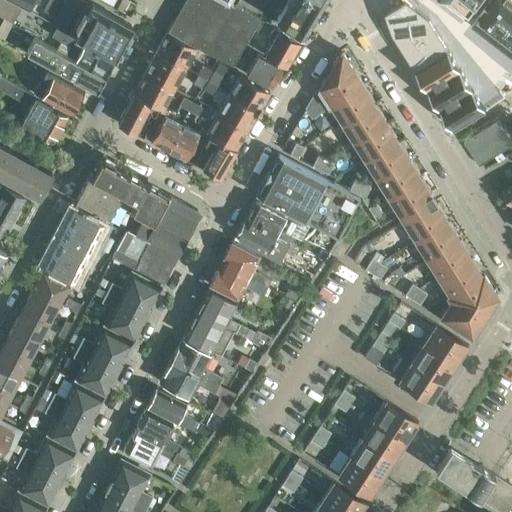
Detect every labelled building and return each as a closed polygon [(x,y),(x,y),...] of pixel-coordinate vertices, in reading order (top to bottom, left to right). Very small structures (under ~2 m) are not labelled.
[(9,0),(0,0),(0,14),(13,22),(21,6),(9,0)] [(9,0),(26,8),(30,0),(9,0)] [(52,0),(47,0),(43,9),(50,13),(56,2),(52,0)] [(63,0),(52,23),(63,29),(79,0),(82,2),(83,0),(63,0)] [(120,0),(116,7),(129,14),(136,3),(131,0),(120,0)] [(182,0),(167,29),(194,43),(232,63),(246,40),(256,23),(216,0),(182,0)] [(270,0),(268,5),(273,8),(278,0),(270,0)] [(280,0),(278,0),(273,8),(279,12),(284,3),(280,0)] [(287,0),(276,20),(303,36),(323,0),(287,0)] [(409,0),(403,0),(387,11),(394,31),(454,126),(487,106),(429,16),(409,0)] [(450,0),(467,13),(477,0),(450,0)] [(511,0),(486,0),(473,17),(511,47),(511,0)] [(75,33),(74,35),(113,57),(131,24),(91,3),(91,5),(87,11),(83,9),(75,25),(78,27),(75,33)] [(264,52),(284,64),(298,40),(274,26),(267,37),(271,39),(264,52)] [(68,55),(104,74),(113,58),(56,27),(51,36),(72,47),(68,55)] [(167,29),(156,50),(185,66),(196,45),(167,29)] [(246,41),(255,47),(259,41),(250,35),(246,41)] [(104,75),(34,37),(26,51),(96,89),(104,75)] [(156,50),(145,70),(174,86),(185,66),(156,50)] [(330,104),(330,103),(362,83),(341,50),(306,107),(312,115),(330,104)] [(246,72),(270,86),(281,67),(257,53),(246,72)] [(233,64),(245,71),(248,64),(237,57),(233,64)] [(203,65),(198,73),(206,77),(210,69),(203,65)] [(33,93),(69,112),(83,87),(47,67),(33,93)] [(145,70),(134,91),(159,105),(163,107),(174,86),(145,70)] [(213,71),(208,79),(216,84),(221,75),(213,71)] [(206,77),(198,73),(193,82),(200,86),(206,77)] [(19,123),(52,142),(67,116),(48,106),(49,102),(0,74),(0,87),(24,101),(25,100),(31,103),(19,123)] [(240,74),(228,93),(257,110),(268,91),(240,74)] [(216,84),(208,79),(204,88),(211,92),(216,84)] [(330,103),(330,104),(341,122),(374,101),(373,100),(374,99),(367,89),(366,89),(362,83),(330,103)] [(159,105),(134,91),(118,119),(120,123),(142,135),(149,122),(144,119),(149,111),(154,114),(159,105)] [(228,93),(217,111),(246,129),(257,110),(228,93)] [(183,98),(180,104),(189,109),(192,102),(183,98)] [(374,101),(341,122),(353,140),(385,120),(384,118),(385,118),(379,107),(377,108),(374,101)] [(192,102),(189,109),(197,113),(201,107),(192,102)] [(217,111),(206,130),(235,147),(246,129),(217,111)] [(150,139),(168,148),(181,122),(164,113),(150,139)] [(464,140),(471,151),(505,131),(498,119),(464,140)] [(385,120),(353,140),(364,158),(397,138),(396,137),(397,136),(390,125),(389,126),(385,120)] [(181,122),(168,148),(185,157),(195,140),(199,132),(181,122)] [(215,174),(220,173),(235,147),(206,130),(199,142),(195,140),(185,157),(202,166),(215,174)] [(511,141),(505,131),(471,151),(479,165),(511,143),(511,141)] [(397,138),(364,158),(375,177),(408,156),(407,155),(408,154),(401,144),(400,144),(397,138)] [(304,146),(296,141),(290,153),(298,157),(304,146)] [(0,175),(39,197),(52,173),(0,144),(0,175)] [(359,196),(279,153),(278,153),(269,169),(269,168),(264,177),(265,178),(256,194),(257,194),(338,237),(359,196)] [(326,157),(318,153),(312,165),(320,169),(326,157)] [(408,156),(375,177),(387,195),(419,175),(418,173),(419,173),(413,162),(412,163),(408,156)] [(134,201),(129,210),(154,223),(169,194),(98,157),(88,177),(134,201)] [(334,161),(326,157),(320,169),(328,173),(334,161)] [(419,175),(387,195),(399,214),(415,204),(419,210),(435,200),(430,192),(431,191),(424,180),(423,181),(419,175)] [(87,177),(75,201),(109,218),(117,203),(129,209),(133,202),(87,177)] [(349,189),(357,193),(363,181),(355,177),(349,189)] [(363,181),(357,193),(365,197),(371,185),(363,181)] [(511,183),(503,189),(511,202),(511,183)] [(0,236),(1,237),(23,197),(0,184),(0,236)] [(126,229),(112,255),(164,282),(199,214),(197,209),(169,194),(154,223),(153,222),(152,225),(145,238),(135,233),(126,229)] [(285,210),(283,214),(254,198),(244,216),(298,244),(301,239),(293,235),(294,234),(289,231),(297,216),(285,210)] [(437,202),(435,200),(419,210),(415,204),(399,214),(415,240),(447,219),(443,213),(444,212),(438,202),(437,202)] [(376,202),(368,207),(375,218),(383,213),(376,202)] [(73,206),(66,220),(95,236),(103,221),(73,206)] [(298,244),(244,216),(235,233),(266,249),(270,240),(276,243),(277,246),(292,254),(298,244)] [(447,219),(415,240),(426,258),(459,237),(455,231),(456,230),(449,220),(448,221),(447,219)] [(58,235),(57,236),(87,252),(95,236),(66,220),(58,235)] [(142,220),(135,233),(145,238),(152,225),(142,220)] [(57,236),(51,249),(80,264),(87,252),(57,236)] [(459,237),(426,258),(438,276),(470,256),(466,249),(467,249),(461,238),(460,239),(459,237)] [(231,241),(221,262),(274,289),(279,280),(271,276),(270,278),(253,269),(260,255),(231,241)] [(364,245),(354,261),(358,263),(366,249),(364,245)] [(320,248),(317,255),(324,258),(327,251),(320,248)] [(51,249),(43,263),(60,272),(61,270),(74,277),(80,264),(51,249)] [(470,256),(438,276),(449,294),(447,295),(447,296),(484,273),(483,272),(481,273),(478,268),(479,267),(472,257),(471,257),(470,256)] [(380,261),(372,257),(365,268),(372,273),(380,261)] [(387,266),(380,261),(372,273),(380,277),(387,266)] [(274,289),(221,262),(210,282),(238,297),(245,283),(262,292),(261,294),(269,298),(274,289)] [(42,269),(33,287),(59,301),(69,282),(42,269)] [(109,289),(107,291),(146,312),(149,307),(160,287),(131,272),(122,288),(112,282),(109,289)] [(484,273),(447,296),(450,300),(439,316),(472,337),(498,296),(484,273)] [(104,278),(101,285),(109,289),(112,282),(104,278)] [(420,287),(412,282),(405,294),(412,299),(420,287)] [(290,284),(285,294),(297,300),(302,290),(290,284)] [(237,301),(208,286),(195,310),(224,325),(228,317),(237,301)] [(33,287),(23,306),(49,320),(59,301),(33,287)] [(427,292),(420,287),(412,299),(420,303),(427,292)] [(100,288),(96,295),(104,298),(107,291),(100,288)] [(104,298),(103,300),(113,306),(105,321),(134,337),(145,317),(144,316),(146,312),(107,291),(104,298)] [(284,295),(280,303),(290,308),(294,300),(284,295)] [(72,308),(78,311),(82,304),(76,301),(72,308)] [(23,306),(13,325),(39,338),(49,320),(23,306)] [(195,310),(183,334),(212,349),(224,325),(195,310)] [(397,325),(400,326),(405,319),(393,311),(388,319),(397,325)] [(224,325),(235,330),(239,322),(228,317),(224,325)] [(66,319),(62,327),(68,330),(72,322),(66,319)] [(388,319),(384,326),(392,332),(397,325),(388,319)] [(435,323),(423,341),(455,362),(456,361),(457,362),(464,351),(463,351),(467,344),(435,323)] [(13,325),(3,343),(29,357),(39,338),(13,325)] [(68,330),(62,327),(58,335),(64,338),(68,330)] [(80,344),(79,346),(118,367),(120,362),(121,362),(131,342),(102,327),(94,343),(83,337),(80,344)] [(393,337),(381,330),(377,337),(388,344),(393,337)] [(75,333),(71,340),(80,344),(83,337),(75,333)] [(181,337),(170,359),(218,384),(222,376),(205,367),(212,353),(181,337)] [(383,352),(388,344),(377,337),(372,345),(383,352)] [(423,341),(411,360),(443,380),(444,379),(445,380),(452,369),(451,369),(455,362),(423,341)] [(3,343),(0,349),(0,365),(20,376),(29,357),(3,343)] [(74,355),(84,361),(76,376),(106,392),(116,372),(115,371),(118,367),(79,346),(74,355)] [(403,354),(390,373),(431,399),(432,397),(433,398),(440,387),(439,387),(443,380),(411,360),(403,354)] [(46,356),(42,364),(48,367),(52,359),(46,356)] [(249,357),(244,366),(251,370),(256,361),(249,357)] [(218,384),(170,359),(159,380),(190,396),(197,382),(214,391),(218,384)] [(48,367),(42,364),(38,371),(44,375),(48,367)] [(0,365),(0,389),(10,395),(20,376),(0,365)] [(346,385),(358,393),(354,398),(366,405),(376,390),(352,376),(346,385)] [(73,382),(65,398),(55,392),(50,401),(89,422),(92,417),(103,397),(73,382)] [(218,384),(214,391),(220,394),(233,400),(237,393),(218,384)] [(146,406),(198,433),(203,424),(181,412),(186,402),(156,386),(146,406)] [(47,388),(42,397),(50,401),(55,392),(47,388)] [(350,403),(355,395),(344,388),(339,395),(350,403)] [(10,395),(0,389),(0,413),(10,395)] [(27,393),(23,401),(29,404),(33,397),(27,393)] [(345,410),(350,403),(339,395),(334,403),(345,410)] [(385,399),(373,418),(405,439),(406,437),(407,438),(414,428),(413,427),(418,420),(385,399)] [(29,404),(23,401),(19,409),(25,412),(29,404)] [(50,401),(45,410),(56,416),(48,431),(77,447),(87,427),(87,426),(89,422),(50,401)] [(144,409),(134,429),(170,447),(172,443),(165,440),(173,424),(144,409)] [(213,412),(206,425),(212,428),(214,429),(216,427),(222,416),(213,412)] [(0,455),(6,458),(10,450),(12,448),(14,443),(21,430),(0,418),(0,455)] [(373,418),(361,436),(394,457),(395,455),(396,456),(402,446),(401,445),(405,439),(373,418)] [(326,439),(331,432),(320,424),(315,432),(326,439)] [(170,447),(134,429),(124,448),(153,463),(161,448),(168,452),(170,447)] [(322,447),(326,439),(315,432),(310,439),(322,447)] [(361,436),(350,454),(382,475),(383,474),(384,474),(391,464),(390,463),(394,457),(361,436)] [(26,447),(22,456),(61,477),(63,472),(64,472),(74,452),(45,437),(37,453),(26,447)] [(12,448),(10,450),(21,456),(25,449),(14,443),(12,448)] [(501,511),(511,511),(511,485),(479,463),(478,464),(450,445),(435,468),(463,487),(501,511)] [(350,454),(337,473),(370,494),(371,492),(372,492),(379,482),(378,481),(382,475),(350,454)] [(17,465),(27,471),(19,486),(48,502),(59,482),(58,481),(61,477),(22,456),(17,465)] [(120,459),(109,479),(110,479),(107,484),(147,505),(151,496),(141,490),(149,475),(120,459)] [(298,483),(303,476),(291,469),(286,476),(298,483)] [(293,491),(298,483),(286,476),(282,484),(293,491)] [(333,480),(321,498),(341,511),(359,511),(362,508),(361,507),(365,500),(333,480)] [(102,511),(129,511),(131,508),(138,511),(142,511),(147,505),(107,484),(105,489),(104,489),(94,508),(102,511)] [(0,503),(0,511),(43,511),(45,507),(16,492),(8,508),(0,503)] [(341,511),(321,498),(312,511),(341,511)]
